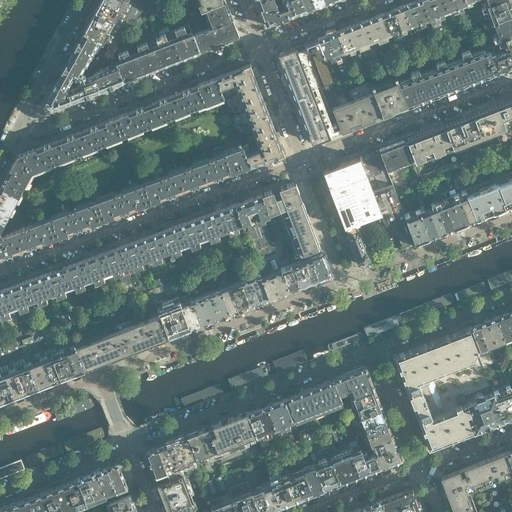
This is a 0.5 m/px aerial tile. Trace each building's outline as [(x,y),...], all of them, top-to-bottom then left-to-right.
[(127,0),(99,0),(95,10),(125,26),(132,15),(132,16),(138,5),(134,4),(127,0)] [(152,0),(127,0),(134,4),(145,9),(152,0)] [(239,35),(225,0),(205,8),(212,26),(192,33),(199,51),(239,35)] [(225,0),(224,0),(195,0),(200,10),(205,8),(225,0)] [(277,7),(274,0),(260,0),(257,1),(262,13),(277,7)] [(296,14),(290,0),(281,0),(282,1),(285,9),(279,12),(282,19),(296,14)] [(305,10),(301,0),(290,0),(296,14),(305,10)] [(315,6),(312,0),(301,0),(305,10),(315,6)] [(426,16),(419,0),(414,0),(410,2),(419,25),(424,23),(422,18),(426,16)] [(438,18),(430,0),(419,0),(426,16),(432,14),(434,20),(438,18)] [(445,9),(441,0),(430,0),(438,18),(443,16),(441,11),(445,9)] [(457,11),(453,0),(441,0),(445,9),(450,7),(452,13),(457,11)] [(464,2),(463,0),(453,0),(457,11),(462,9),(460,3),(464,2)] [(511,4),(510,0),(499,0),(483,6),(479,8),(481,12),(486,11),(494,32),(486,35),(478,38),(483,50),(484,53),(492,74),(500,71),(511,66),(511,4)] [(419,25),(410,2),(400,5),(407,23),(413,21),(415,27),(419,25)] [(407,23),(400,5),(391,9),(400,33),(405,31),(403,25),(407,23)] [(282,19),(279,12),(277,7),(262,13),(266,25),(282,19)] [(400,33),(391,9),(382,12),(389,31),(394,29),(396,34),(400,33)] [(95,10),(83,31),(97,41),(106,47),(116,35),(118,36),(125,26),(95,10)] [(389,31),(382,12),(372,16),(381,40),(386,38),(384,33),(389,31)] [(381,40),(372,16),(362,20),(369,38),(374,36),(376,42),(381,40)] [(486,35),(483,26),(479,17),(471,20),(478,38),(486,35)] [(369,38),(362,20),(353,23),(362,47),(367,45),(365,40),(369,38)] [(199,51),(192,33),(190,28),(188,23),(178,27),(189,55),(199,51)] [(362,47),(353,23),(344,27),(350,45),(356,43),(358,49),(362,47)] [(189,55),(178,27),(174,29),(177,38),(173,40),(180,58),(189,55)] [(350,45),(344,27),(334,31),(341,49),(346,47),(348,52),(352,51),(350,45)] [(94,46),(97,41),(83,31),(76,44),(92,52),(95,47),(94,46)] [(350,72),(341,49),(334,31),(325,34),(334,58),(341,75),(350,72)] [(180,58),(173,40),(168,42),(164,33),(159,34),(160,37),(170,62),(180,58)] [(334,58),(325,34),(316,38),(322,56),(327,54),(329,60),(334,58)] [(170,62),(160,37),(156,39),(158,45),(154,47),(161,66),(170,62)] [(299,54),(304,52),(311,50),(314,56),(313,56),(324,85),(333,82),(323,58),(322,56),(316,38),(310,40),(307,42),(307,43),(302,44),(302,43),(297,45),(277,53),(310,139),(311,141),(314,142),(315,141),(330,136),(328,132),(299,54)] [(161,66),(154,47),(149,49),(146,43),(141,45),(151,70),(161,66)] [(90,57),(92,52),(76,44),(70,55),(84,63),(85,63),(89,57),(90,57)] [(151,70),(141,45),(137,46),(139,53),(134,55),(142,73),(151,70)] [(142,73),(134,55),(130,57),(127,50),(122,52),(132,77),(142,73)] [(399,58),(396,50),(386,53),(389,61),(390,60),(390,61),(399,58)] [(492,74),(484,53),(483,50),(474,54),(483,77),(492,74)] [(483,77),(474,54),(470,55),(468,51),(459,54),(461,59),(457,60),(466,83),(475,80),(483,77)] [(132,77),(122,52),(118,54),(120,60),(115,62),(116,63),(123,81),(132,77)] [(81,69),(84,63),(70,55),(64,67),(81,76),(85,73),(86,72),(81,69)] [(457,87),(449,63),(445,65),(443,60),(435,63),(436,68),(432,70),(441,93),(457,87)] [(466,83),(457,60),(449,63),(457,87),(466,83)] [(123,81),(116,63),(109,66),(109,65),(104,67),(111,85),(123,81)] [(253,74),(249,63),(232,70),(234,76),(236,81),(253,74)] [(76,80),(81,76),(64,67),(56,82),(67,88),(69,86),(68,85),(71,78),(76,80)] [(111,85),(104,67),(99,69),(100,70),(93,73),(93,74),(99,90),(111,85)] [(230,78),(234,76),(232,70),(216,76),(220,86),(231,82),(230,78)] [(432,96),(423,73),(420,74),(418,70),(410,73),(411,77),(407,79),(416,102),(432,96)] [(441,93),(432,70),(423,73),(432,96),(441,93)] [(99,90),(93,74),(87,76),(85,73),(81,76),(88,94),(99,90)] [(238,91),(257,84),(253,74),(236,81),(234,81),(235,83),(232,84),(232,85),(228,86),(231,94),(238,91)] [(88,94),(81,76),(76,80),(77,85),(70,88),(69,86),(67,88),(72,101),(88,94)] [(226,103),(220,86),(216,76),(196,84),(197,85),(204,103),(207,111),(226,103)] [(416,102),(407,79),(398,82),(398,83),(394,85),(392,79),(384,83),(386,88),(373,93),(382,116),(393,111),(397,110),(407,106),(416,102)] [(72,101),(67,88),(56,82),(46,100),(52,109),(72,101)] [(261,93),(257,84),(238,91),(242,101),(261,93)] [(204,103),(197,85),(185,89),(192,107),(204,103)] [(192,107),(185,89),(174,94),(181,112),(192,107)] [(265,103),(261,93),(242,101),(245,111),(265,103)] [(382,116),(373,93),(334,108),(341,125),(341,127),(343,131),(382,116)] [(181,112),(174,94),(162,99),(169,117),(181,112)] [(510,138),(502,118),(511,114),(511,98),(405,139),(406,139),(414,158),(451,144),(453,150),(496,133),(498,140),(508,136),(509,139),(510,138)] [(169,117),(162,99),(151,103),(158,121),(169,117)] [(158,121),(151,103),(139,108),(146,126),(158,121)] [(268,113),(265,103),(245,111),(249,120),(268,113)] [(146,126),(139,108),(127,112),(135,130),(146,126)] [(135,130),(127,112),(127,111),(104,120),(104,121),(112,139),(135,130)] [(272,123),(268,113),(249,120),(253,130),(272,123)] [(112,139),(104,121),(93,126),(100,144),(112,139)] [(276,132),(272,123),(253,130),(257,140),(276,132)] [(100,144),(93,126),(81,130),(88,148),(100,144)] [(333,134),(343,131),(341,127),(328,132),(330,136),(333,134)] [(88,148),(81,130),(70,135),(77,153),(88,148)] [(280,142),(276,132),(257,140),(260,150),(262,149),(280,142)] [(77,153),(70,135),(58,139),(65,157),(77,153)] [(65,157),(58,139),(47,144),(54,162),(65,157)] [(411,159),(403,139),(379,149),(386,169),(396,165),(397,167),(403,165),(402,163),(411,159)] [(284,153),(280,142),(262,149),(264,153),(266,159),(284,153)] [(54,162),(47,144),(35,148),(42,166),(54,162)] [(250,166),(246,156),(243,146),(223,153),(223,154),(230,172),(230,173),(250,166)] [(42,166),(35,148),(22,153),(26,160),(25,165),(31,171),(42,166)] [(404,213),(398,200),(396,194),(390,178),(386,169),(379,149),(322,171),(339,215),(358,263),(368,259),(374,257),(367,237),(361,239),(355,223),(380,213),(385,224),(404,216),(405,216),(403,213),(404,213)] [(266,159),(264,153),(259,155),(258,151),(246,156),(250,166),(266,159)] [(31,171),(25,165),(26,160),(22,153),(16,155),(9,168),(10,169),(27,178),(31,171)] [(230,172),(223,154),(211,158),(218,176),(230,172)] [(218,176),(211,158),(200,162),(206,181),(218,176)] [(461,166),(458,160),(449,164),(451,170),(461,166)] [(206,181),(200,162),(188,167),(195,185),(206,181)] [(451,170),(449,164),(439,168),(441,173),(451,170)] [(195,185),(188,167),(177,171),(183,189),(195,185)] [(441,173),(439,168),(430,171),(432,177),(441,173)] [(21,189),(27,178),(10,169),(4,180),(21,189)] [(183,189),(177,171),(165,175),(172,194),(183,189)] [(432,177),(430,171),(420,175),(422,180),(432,177)] [(459,179),(456,171),(449,173),(453,182),(459,179)] [(511,203),(511,181),(508,172),(495,177),(506,205),(511,203)] [(172,194),(165,175),(153,180),(159,198),(172,194)] [(506,205),(495,177),(488,180),(499,208),(506,205)] [(439,192),(434,179),(427,182),(432,195),(439,192)] [(0,213),(6,217),(21,189),(4,180),(0,186),(0,213)] [(159,198),(153,180),(130,188),(136,206),(137,207),(160,199),(159,198)] [(499,208),(488,180),(480,183),(491,211),(499,208)] [(304,206),(295,181),(278,187),(279,190),(273,192),(279,209),(281,214),(304,206)] [(491,211),(480,183),(464,189),(464,190),(475,217),(491,211)] [(136,206),(130,188),(118,192),(125,211),(136,206)] [(398,200),(413,194),(411,188),(406,190),(396,194),(398,200)] [(279,209),(273,192),(272,189),(261,194),(268,213),(279,209)] [(475,217),(464,190),(461,191),(463,197),(459,198),(468,220),(475,217)] [(125,211),(118,192),(106,197),(113,215),(125,211)] [(468,221),(468,220),(459,198),(457,192),(442,198),(444,204),(453,226),(468,221)] [(264,221),(262,215),(268,213),(261,194),(247,199),(265,245),(270,243),(276,241),(271,230),(265,233),(261,222),(264,221)] [(113,215),(106,197),(83,205),(90,223),(90,224),(113,216),(113,215)] [(265,245),(247,199),(234,203),(242,222),(244,222),(254,249),(260,247),(265,245)] [(444,204),(440,205),(438,200),(434,201),(445,229),(453,226),(444,204)] [(445,229),(434,201),(431,203),(433,208),(428,210),(437,233),(445,229)] [(242,222),(234,203),(225,207),(234,232),(238,230),(235,225),(242,222)] [(90,223),(83,205),(72,210),(78,228),(90,223)] [(308,216),(304,206),(281,214),(285,224),(308,216)] [(437,233),(428,210),(424,212),(422,206),(418,208),(429,236),(437,233)] [(234,232),(225,207),(215,210),(222,230),(227,228),(229,233),(234,232)] [(418,208),(404,213),(403,213),(405,216),(404,216),(412,236),(414,241),(429,236),(418,208)] [(78,228),(72,210),(60,214),(67,232),(78,228)] [(222,230),(215,210),(206,214),(215,239),(220,237),(217,231),(222,230)] [(67,232),(60,214),(37,222),(44,241),(67,233),(67,232)] [(215,239),(206,214),(196,217),(203,237),(208,235),(210,241),(215,239)] [(311,226),(308,216),(285,224),(289,234),(311,226)] [(412,236),(404,216),(385,224),(388,233),(389,236),(394,235),(398,236),(402,246),(414,241),(412,236)] [(203,237),(196,217),(186,221),(196,246),(200,244),(198,238),(203,237)] [(196,246),(186,221),(177,224),(184,244),(189,242),(191,248),(196,246)] [(44,241),(37,222),(25,227),(32,245),(44,241)] [(184,244),(177,224),(167,228),(176,253),(181,251),(179,245),(184,244)] [(315,236),(311,226),(289,234),(293,244),(315,236)] [(32,245),(25,227),(14,231),(21,249),(32,245)] [(176,253),(167,228),(158,231),(165,251),(169,249),(172,255),(176,253)] [(21,249),(14,231),(2,235),(9,253),(21,249)] [(165,251),(158,231),(148,235),(157,260),(162,258),(160,252),(165,251)] [(0,256),(9,253),(2,235),(0,233),(0,256)] [(157,260),(148,235),(138,238),(145,258),(150,256),(153,262),(157,260)] [(319,246),(315,236),(293,244),(297,255),(298,255),(312,249),(319,246)] [(145,258),(138,238),(129,242),(138,267),(143,266),(141,259),(145,258)] [(299,286),(288,259),(281,239),(276,241),(270,243),(289,290),(299,286)] [(138,267),(129,242),(119,246),(126,265),(131,263),(133,269),(138,267)] [(270,243),(265,245),(260,247),(279,294),(289,290),(270,243)] [(130,289),(122,266),(126,265),(119,246),(110,249),(119,274),(127,299),(137,295),(134,287),(130,289)] [(329,272),(319,246),(312,249),(315,256),(311,258),(319,278),(328,275),(329,272)] [(279,294),(260,247),(254,249),(251,251),(252,255),(259,273),(269,298),(279,294)] [(119,274),(110,249),(100,253),(107,272),(112,270),(114,276),(119,274)] [(252,255),(251,251),(241,255),(242,259),(252,255)] [(107,272),(100,253),(90,256),(100,281),(105,280),(102,273),(107,272)] [(242,259),(241,255),(231,258),(233,263),(242,259)] [(309,282),(301,262),(298,255),(297,255),(288,259),(299,286),(309,282)] [(100,281),(90,256),(81,260),(88,279),(93,277),(95,283),(100,281)] [(233,263),(231,258),(221,262),(223,267),(233,263)] [(319,278),(311,258),(301,262),(309,282),(319,278)] [(88,279),(81,260),(71,263),(81,288),(85,287),(83,281),(88,279)] [(223,267),(221,262),(212,266),(211,266),(213,270),(223,267)] [(81,288),(71,263),(62,267),(69,286),(74,284),(76,290),(81,288)] [(202,269),(201,263),(191,267),(192,273),(202,270),(202,269)] [(208,267),(202,269),(202,270),(203,274),(213,270),(211,266),(208,267)] [(69,286),(62,267),(52,270),(62,295),(66,294),(64,288),(69,286)] [(191,274),(189,268),(182,271),(183,277),(191,274)] [(511,280),(511,268),(486,279),(490,289),(511,280)] [(62,295),(52,270),(43,274),(50,293),(55,291),(57,297),(62,295)] [(269,298),(259,273),(249,277),(259,302),(269,298)] [(50,293),(43,274),(34,277),(43,302),(48,301),(45,294),(50,293)] [(43,302),(34,277),(24,281),(31,300),(36,298),(38,304),(43,302)] [(259,302),(249,277),(240,281),(249,306),(259,302)] [(31,300),(24,281),(15,284),(24,309),(29,307),(27,301),(31,300)] [(249,306),(240,281),(230,285),(239,309),(249,306)] [(455,293),(458,302),(486,291),(483,282),(455,293)] [(146,291),(144,285),(144,284),(137,286),(136,283),(133,284),(134,287),(137,295),(146,291)] [(190,328),(181,304),(178,296),(174,297),(168,283),(162,285),(168,300),(180,332),(190,328)] [(24,309),(15,284),(5,287),(12,307),(17,305),(19,311),(24,309)] [(180,332),(168,300),(162,285),(158,287),(164,301),(155,305),(159,313),(168,337),(180,332)] [(239,309),(230,285),(220,288),(230,313),(239,309)] [(12,307),(5,287),(0,289),(0,301),(5,316),(10,314),(8,308),(12,307)] [(230,313),(220,288),(210,292),(220,317),(230,313)] [(220,317),(210,292),(200,296),(210,320),(220,317)] [(422,304),(426,314),(454,303),(450,292),(422,304)] [(210,320),(200,296),(191,300),(200,324),(210,320)] [(108,306),(106,300),(96,304),(98,310),(108,306)] [(200,324),(191,300),(181,304),(190,328),(200,324)] [(405,313),(408,321),(422,316),(419,308),(405,313)] [(511,333),(511,331),(504,312),(495,315),(503,337),(511,333)] [(168,337),(159,313),(144,319),(148,329),(144,330),(149,344),(168,337)] [(149,344),(144,330),(148,329),(144,319),(142,315),(88,336),(89,340),(93,350),(97,348),(102,362),(124,353),(123,352),(127,351),(128,352),(149,344)] [(503,337),(495,315),(486,319),(494,340),(503,337)] [(365,331),(365,332),(366,333),(367,334),(368,335),(369,335),(370,335),(396,325),(397,324),(398,324),(400,323),(400,322),(401,321),(402,320),(402,319),(403,318),(401,317),(400,317),(399,317),(397,317),(396,317),(395,317),(393,317),(368,327),(366,328),(366,329),(365,329),(365,331)] [(494,340),(486,319),(477,322),(485,344),(494,340)] [(485,344),(477,322),(468,326),(477,347),(485,344)] [(493,391),(490,383),(477,347),(468,326),(393,355),(428,447),(472,431),(466,415),(471,413),(466,402),(476,398),(474,393),(482,391),(484,395),(493,391)] [(59,351),(52,333),(50,328),(44,331),(47,338),(38,341),(43,356),(53,381),(68,375),(59,351)] [(325,348),(325,349),(325,350),(326,350),(326,351),(327,352),(328,352),(329,352),(330,352),(356,341),(357,341),(358,340),(359,339),(360,338),(361,337),(361,336),(362,335),(362,334),(360,333),(359,333),(358,333),(357,333),(355,333),(354,333),(353,334),(327,344),(326,345),(325,346),(325,347),(325,348)] [(30,345),(27,337),(19,340),(22,348),(30,345)] [(27,362),(22,348),(19,340),(15,342),(17,347),(13,349),(14,351),(21,369),(29,390),(37,387),(27,362)] [(102,362),(97,348),(93,350),(89,340),(74,345),(83,369),(102,362)] [(11,343),(6,346),(3,346),(6,354),(14,351),(13,349),(11,343)] [(83,369),(74,345),(70,347),(71,350),(68,351),(76,372),(83,369)] [(76,372),(68,351),(64,352),(63,350),(59,351),(68,375),(76,372)] [(308,359),(304,350),(272,362),(275,371),(308,359)] [(499,368),(494,354),(488,356),(493,370),(499,368)] [(53,381),(43,356),(39,357),(41,361),(37,363),(45,384),(53,381)] [(45,384),(37,363),(33,364),(32,360),(27,362),(37,387),(45,384)] [(349,386),(370,378),(369,377),(370,376),(369,376),(368,374),(369,374),(368,373),(366,369),(367,368),(366,367),(364,367),(363,366),(362,367),(357,369),(357,368),(356,369),(357,369),(354,370),(353,370),(351,371),(345,373),(346,373),(344,374),(332,378),(338,392),(338,391),(350,387),(349,386)] [(29,390),(21,369),(17,371),(16,367),(12,369),(21,393),(29,390)] [(265,368),(230,382),(230,383),(230,384),(230,385),(230,386),(230,387),(231,387),(231,388),(232,389),(233,389),(268,376),(265,368)] [(21,393),(12,369),(8,370),(9,374),(5,375),(13,396),(21,393)] [(13,396),(5,375),(1,377),(0,373),(0,385),(5,399),(13,396)] [(511,393),(510,389),(509,385),(506,377),(490,383),(493,391),(504,419),(511,416),(511,393)] [(338,392),(332,378),(323,382),(331,402),(341,398),(338,391),(338,392)] [(374,388),(370,379),(370,378),(349,386),(350,387),(353,396),(374,388)] [(331,402),(323,382),(314,385),(322,406),(331,402)] [(181,398),(184,407),(223,391),(219,383),(181,398)] [(322,406),(314,385),(304,389),(312,410),(322,406)] [(378,398),(378,397),(377,397),(376,394),(374,388),(353,396),(352,397),(355,406),(378,398)] [(312,410),(304,389),(294,393),(302,413),(312,410)] [(504,419),(493,391),(484,395),(482,391),(474,393),(476,398),(466,402),(471,413),(466,415),(472,431),(473,431),(504,419)] [(302,413),(294,393),(286,396),(293,417),(299,415),(300,417),(295,420),(300,434),(309,430),(302,413)] [(293,417),(286,396),(275,400),(285,426),(290,424),(288,419),(293,417)] [(96,408),(93,398),(54,414),(57,423),(96,408)] [(382,407),(378,398),(355,406),(359,416),(382,407)] [(285,426),(275,400),(266,404),(274,424),(279,423),(281,428),(285,426)] [(274,424),(266,404),(256,408),(266,433),(271,432),(269,426),(274,424)] [(360,427),(363,426),(385,417),(383,411),(382,408),(382,407),(359,416),(353,418),(355,422),(357,420),(360,427)] [(266,433),(256,408),(247,411),(255,432),(260,430),(262,435),(266,433)] [(236,438),(254,431),(246,412),(186,435),(195,458),(216,450),(219,457),(240,448),(236,438)] [(40,416),(7,428),(6,429),(5,430),(4,431),(4,432),(4,433),(4,434),(5,435),(6,436),(7,436),(9,436),(10,436),(42,423),(44,422),(45,422),(47,421),(48,420),(49,419),(50,418),(51,416),(50,415),(47,415),(46,415),(44,415),(43,415),(41,415),(40,416)] [(389,427),(385,417),(363,426),(366,435),(378,431),(389,427)] [(102,427),(63,442),(67,452),(105,437),(102,427)] [(393,436),(389,427),(378,431),(366,435),(370,445),(372,444),(393,436)] [(195,459),(195,458),(186,435),(157,446),(169,478),(182,473),(183,472),(181,466),(188,463),(188,462),(195,459)] [(396,445),(393,436),(372,444),(375,452),(375,453),(396,445)] [(27,458),(30,467),(63,454),(60,445),(27,458)] [(401,457),(396,445),(375,453),(375,452),(374,453),(374,454),(379,467),(400,459),(401,457)] [(169,478),(157,446),(148,450),(147,449),(146,453),(151,467),(152,467),(154,472),(153,472),(157,482),(169,478)] [(368,471),(362,457),(361,454),(359,449),(350,453),(358,475),(368,471)] [(511,471),(511,468),(505,451),(477,462),(485,482),(511,471)] [(358,475),(350,453),(341,456),(350,478),(358,475)] [(379,467),(374,454),(366,457),(365,453),(361,454),(362,457),(368,471),(379,467)] [(350,478),(341,456),(332,460),(340,482),(350,478)] [(340,482),(332,460),(327,462),(325,457),(320,458),(331,485),(340,482)] [(331,485),(320,458),(312,462),(313,464),(323,489),(331,485)] [(0,478),(24,468),(21,459),(0,467),(0,478)] [(268,474),(262,459),(252,463),(258,477),(268,474)] [(129,492),(118,463),(115,462),(108,465),(106,466),(114,488),(117,497),(129,492)] [(485,482),(477,462),(440,476),(450,503),(468,495),(466,491),(478,487),(477,485),(485,482)] [(258,477),(252,463),(242,467),(246,478),(248,481),(258,477)] [(323,489),(313,464),(303,468),(312,493),(323,489)] [(114,488),(106,466),(101,468),(97,470),(96,469),(96,470),(104,492),(114,488)] [(246,478),(242,467),(222,474),(227,485),(246,478)] [(312,493),(303,468),(292,472),(301,497),(312,493)] [(104,492),(96,470),(95,470),(90,472),(86,474),(94,495),(104,492)] [(301,497),(292,472),(281,476),(290,501),(301,497)] [(182,473),(169,478),(157,482),(167,509),(193,499),(182,473)] [(95,499),(94,495),(86,474),(82,475),(77,477),(76,477),(86,503),(95,499)] [(290,501),(281,476),(270,481),(271,483),(280,505),(290,501)] [(89,511),(86,503),(76,477),(65,482),(76,511),(89,511)] [(259,511),(252,491),(248,481),(228,489),(230,494),(237,511),(259,511)] [(76,511),(65,482),(42,491),(49,511),(76,511)] [(280,505),(271,483),(262,487),(270,509),(280,505)] [(262,511),(270,509),(262,487),(252,491),(259,511),(262,511)] [(395,506),(416,498),(413,489),(409,487),(382,498),(387,510),(395,507),(395,506)] [(49,511),(42,491),(30,495),(36,511),(49,511)] [(133,502),(129,492),(117,497),(105,501),(109,511),(133,502)] [(237,511),(230,494),(220,498),(225,511),(237,511)] [(36,511),(30,495),(19,500),(23,511),(36,511)] [(476,511),(470,495),(468,495),(450,503),(453,511),(476,511)] [(225,511),(220,498),(210,501),(212,506),(211,506),(212,509),(212,511),(225,511)] [(387,511),(387,510),(382,498),(374,501),(378,511),(387,511)] [(407,511),(420,507),(416,498),(395,506),(395,507),(396,511),(407,511)] [(212,511),(212,509),(204,511),(195,511),(191,500),(193,499),(167,509),(168,511),(212,511)] [(23,511),(19,500),(9,504),(12,511),(23,511)] [(378,511),(374,501),(366,504),(369,511),(378,511)] [(136,511),(137,511),(133,502),(109,511),(136,511)]
